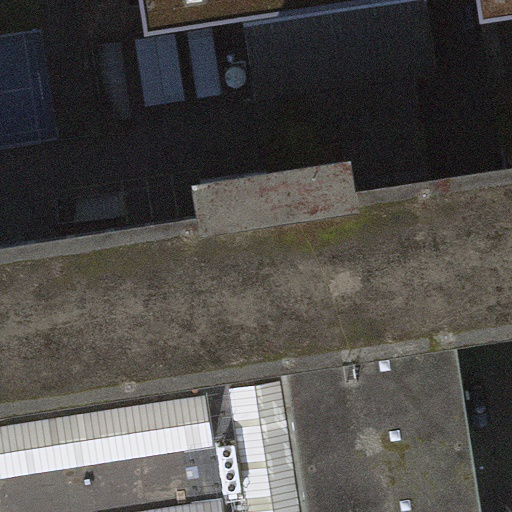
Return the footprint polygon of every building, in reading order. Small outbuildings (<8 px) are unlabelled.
[(511,0),(136,0),(141,31),(236,16),(344,0),(473,0),(476,16),(511,10),(511,0)] [(432,75),(420,0),(344,0),(236,16),(249,102),(409,78),(432,75)] [(511,10),(476,16),(502,167),(511,165),(511,10)] [(424,178),(409,78),(249,102),(260,169),(266,168),(376,152),(381,185),(424,178)] [(0,511),(472,511),(445,328),(447,328),(424,178),(381,185),(376,152),(266,168),(260,169),(192,180),(198,213),(0,243),(0,511)] [(511,165),(502,167),(424,178),(447,328),(511,318),(511,165)]
